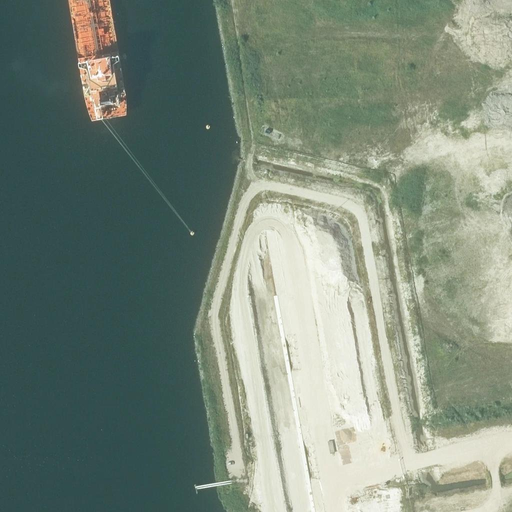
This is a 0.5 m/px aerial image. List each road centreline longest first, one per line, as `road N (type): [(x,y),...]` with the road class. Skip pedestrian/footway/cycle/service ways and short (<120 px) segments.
road 1 (track): [(231,0),(258,187),(242,202),(212,315),(238,480)]
road 2 (track): [(344,480),(511,442)]
